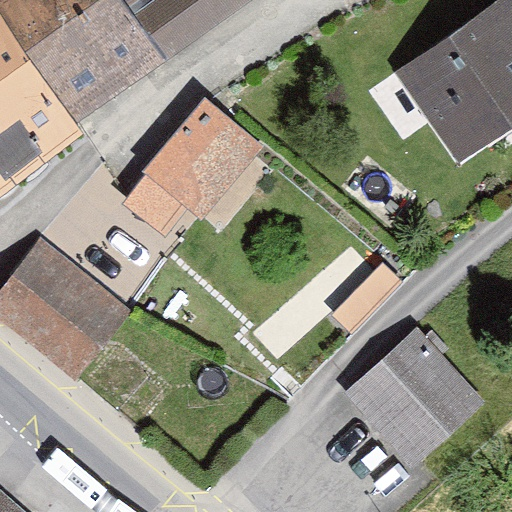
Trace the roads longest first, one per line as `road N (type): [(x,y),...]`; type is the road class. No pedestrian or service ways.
road 1 (unknown): [(0,240),(97,136),(297,0)]
road 2 (tertiary): [(163,511),(0,367)]
